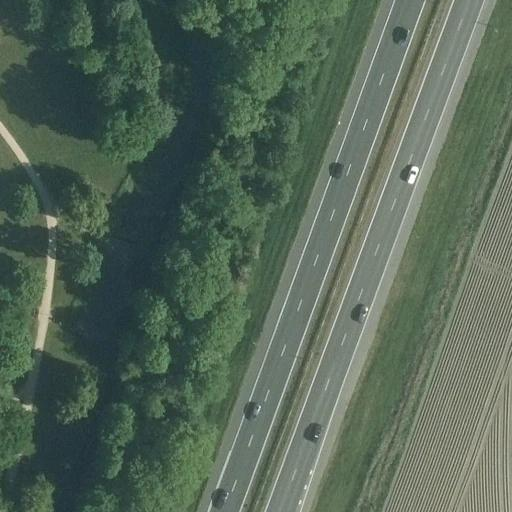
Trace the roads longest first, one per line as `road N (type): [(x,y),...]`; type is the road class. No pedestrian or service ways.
road 1 (motorway): [(283,511),(474,0)]
road 2 (motorway): [(413,0),(225,511)]
